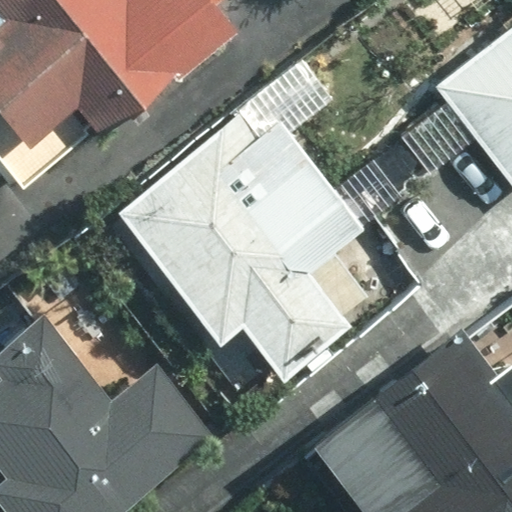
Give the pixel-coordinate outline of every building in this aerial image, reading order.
[(0,0),(0,140),(8,150),(66,103),(92,135),(231,21),(217,4),(221,0),(0,0)] [(511,21),(428,94),(511,191),(511,21)] [(254,128),(233,102),(101,207),(241,384),(256,372),(269,388),(346,327),(339,317),(367,295),(327,245),(358,220),(273,114),(254,128)] [(0,511),(106,511),(208,434),(150,358),(102,394),(39,310),(0,339),(0,511)] [(511,511),(511,359),(494,374),(452,321),(294,445),(346,511),(511,511)]
